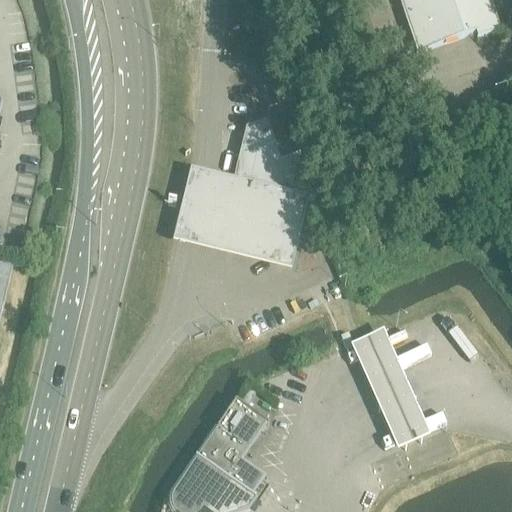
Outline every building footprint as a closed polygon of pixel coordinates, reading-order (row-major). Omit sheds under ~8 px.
[(474,43),(498,35),(486,0),(393,0),(413,57),(472,37),(474,43)] [(305,214),(317,210),(299,160),(298,161),(290,137),(274,143),(282,166),(281,167),(271,140),(246,135),(237,174),(247,176),(245,182),(244,182),(242,190),(241,195),(281,205),(291,201),(296,217),(305,214)] [(172,250),(290,277),(305,214),(296,217),(291,201),(281,205),(241,195),(242,190),(189,177),(172,250)] [(0,267),(0,320),(12,271),(0,267)] [(348,337),(340,340),(345,352),(353,349),(348,337)] [(383,338),(350,353),(397,458),(430,443),(383,338)] [(232,406),(168,499),(166,504),(167,509),(168,511),(209,511),(228,487),(248,500),(260,480),(238,465),(263,426),(232,406)]
